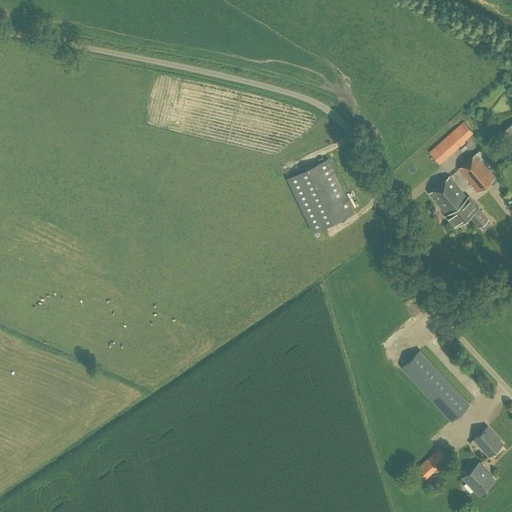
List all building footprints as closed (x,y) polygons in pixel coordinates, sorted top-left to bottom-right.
[(438,162),(472,132),(464,122),(429,152),(438,162)] [(511,144),(511,122),(501,132),(505,136),(511,144)] [(478,192),(495,177),(483,162),(487,158),(480,149),(476,153),(458,169),(478,192)] [(312,233),(323,227),(354,213),(328,159),(286,178),(312,233)] [(468,214),(468,215),(478,227),(487,219),(469,196),(467,198),(449,176),(438,186),(457,207),(460,203),(469,213),(468,214)] [(460,203),(457,207),(438,186),(429,194),(447,215),(445,216),(454,227),(468,215),(468,214),(469,213),(460,203)] [(410,304),(414,310),(422,304),(418,298),(410,304)] [(452,421),(469,404),(419,351),(402,367),(452,421)] [(489,456),(502,444),(487,427),(473,439),(489,456)] [(421,483),(448,459),(439,448),(412,472),(421,483)] [(479,494),(494,480),(479,463),(463,477),(479,494)]
